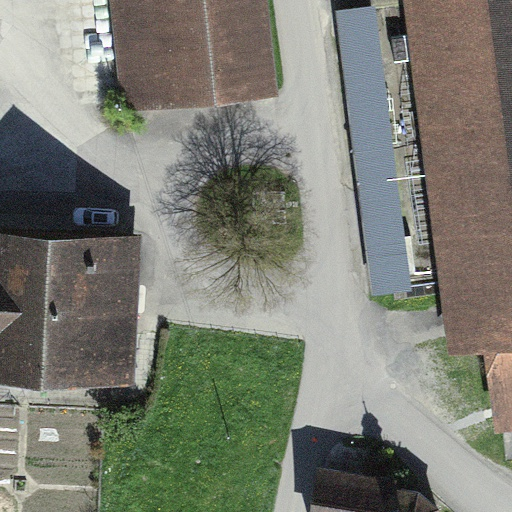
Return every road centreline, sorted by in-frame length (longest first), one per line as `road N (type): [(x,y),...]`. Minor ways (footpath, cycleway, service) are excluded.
road 1 (unclassified): [(292,0),(326,348)]
road 2 (unclassified): [(511,511),(407,431),(326,348)]
road 3 (unclassified): [(326,348),(290,511)]
